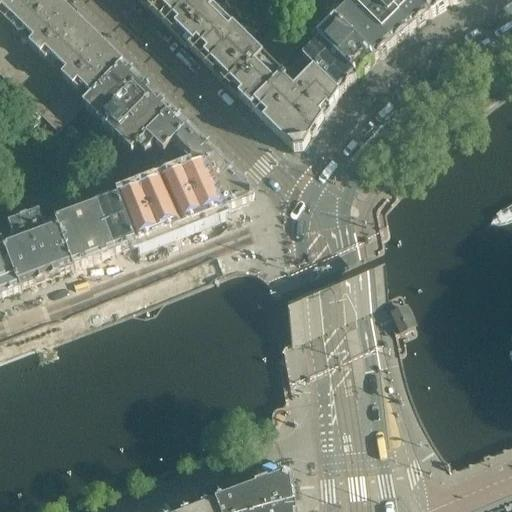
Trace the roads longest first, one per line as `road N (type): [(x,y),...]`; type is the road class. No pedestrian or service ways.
road 1 (residential): [(0,335),(264,236),(302,212)]
road 2 (tertiary): [(93,0),(302,212)]
road 3 (primary): [(302,212),(327,436)]
road 4 (primary): [(380,424),(350,267),(328,210)]
road 5 (residential): [(124,511),(327,436)]
road 6 (primary): [(366,145),(511,38)]
